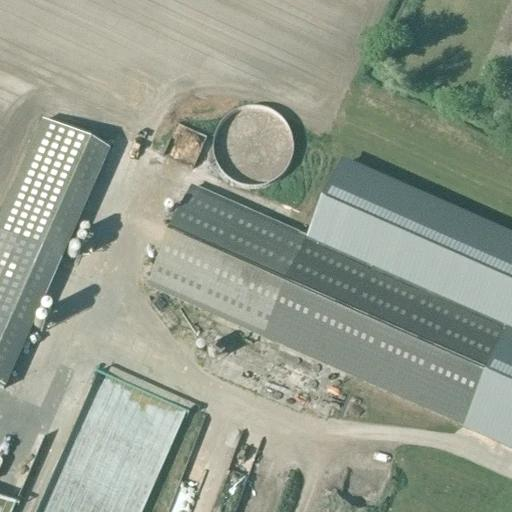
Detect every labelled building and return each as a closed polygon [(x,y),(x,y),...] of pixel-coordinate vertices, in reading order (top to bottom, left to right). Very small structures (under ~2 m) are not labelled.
[(499,24),(509,4),(499,0),(468,0),(465,8),(499,24)] [(511,98),(504,95),(491,124),(505,130),(511,132),(511,98)] [(264,114),(253,112),(241,113),(229,119),(219,130),(213,143),(212,157),(215,169),(222,179),(232,187),(245,192),(259,192),(273,187),(283,179),(289,169),(293,157),(292,144),(286,130),(276,120),(264,114)] [(0,218),(0,389),(4,392),(109,154),(42,124),(0,218)] [(303,239),(193,190),(149,288),(271,342),(264,357),(217,336),(201,371),(300,415),(316,380),(304,375),(310,360),(511,450),(511,243),(336,165),(303,239)]
